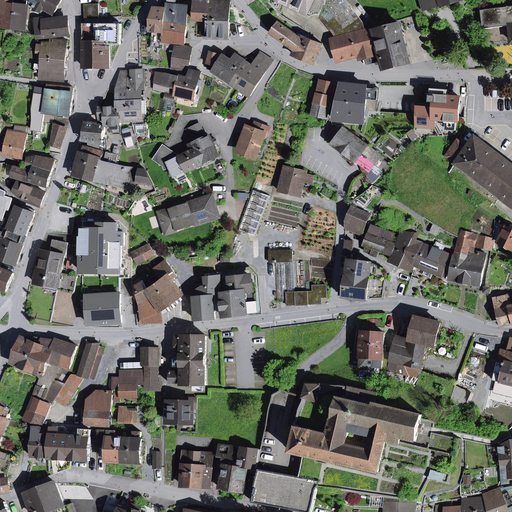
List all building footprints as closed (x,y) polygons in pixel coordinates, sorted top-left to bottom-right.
[(0,12),(2,13),(1,25),(14,27),(17,4),(13,4),(13,0),(1,0),(0,9),(0,12)] [(19,0),(19,4),(17,4),(14,27),(26,28),(28,14),(28,9),(29,6),(27,5),(27,0),(19,0)] [(41,12),(45,7),(56,13),(62,0),(32,0),(31,3),(35,5),(35,7),(36,8),(35,11),(41,12)] [(170,16),(170,22),(187,24),(188,7),(179,6),(180,3),(176,3),(176,0),(168,0),(168,5),(168,10),(170,10),(169,15),(170,16)] [(194,20),(210,21),(230,21),(230,1),(219,1),(215,1),(214,0),(207,0),(207,6),(195,6),(194,20)] [(286,0),(308,11),(307,12),(307,13),(313,0),(278,0),(285,3),(286,0)] [(307,12),(308,11),(286,0),(285,3),(284,5),(310,17),(311,14),(307,13),(307,12)] [(363,22),(345,0),(313,0),(307,13),(311,14),(323,20),(337,38),(353,34),(352,29),(364,26),(363,22)] [(441,5),(441,7),(461,0),(420,0),(423,8),(432,5),(433,8),(441,5)] [(510,26),(511,40),(511,6),(481,10),(484,29),(510,26)] [(152,47),(162,48),(163,42),(164,32),(165,32),(166,16),(166,9),(155,8),(153,14),(150,14),(150,17),(152,18),(152,26),(151,31),(154,31),(152,47)] [(85,12),(85,19),(100,19),(99,11),(85,12)] [(164,32),(163,42),(185,44),(187,24),(170,22),(170,16),(169,15),(169,16),(166,16),(165,32),(164,32)] [(37,19),(39,38),(70,35),(68,17),(44,20),(44,18),(37,19)] [(209,37),(209,38),(229,38),(230,21),(210,21),(210,24),(202,24),(202,36),(209,37)] [(288,45),(296,51),(302,37),(279,22),(271,33),(288,45)] [(374,31),(384,69),(410,63),(400,24),(374,31)] [(84,52),(84,67),(110,67),(110,45),(110,44),(98,44),(97,25),(84,25),(84,45),(84,52)] [(122,45),(122,25),(97,25),(98,44),(110,44),(110,45),(122,45)] [(367,30),(365,31),(364,26),(352,29),(353,34),(337,38),(333,39),(338,61),(359,56),(360,59),(377,55),(372,38),(367,30)] [(296,51),(294,56),(314,64),(323,44),(309,38),(303,36),(302,37),(296,51)] [(39,52),(43,52),(42,58),(65,60),(68,40),(55,39),(55,42),(40,42),(39,52)] [(183,70),(186,64),(190,65),(193,48),(182,46),(182,48),(176,47),(172,69),(183,70)] [(207,63),(209,64),(216,66),(220,55),(210,52),(207,63)] [(231,82),(230,83),(251,96),(274,60),(262,53),(256,61),(253,66),(247,63),(245,61),(231,82)] [(218,67),(215,71),(231,82),(245,61),(237,56),(233,62),(224,56),(218,67)] [(40,79),(63,81),(65,60),(42,58),(41,65),(40,74),(40,79)] [(145,89),(144,70),(133,71),(134,87),(129,88),(130,101),(133,101),(142,100),(141,89),(145,89)] [(175,94),(194,100),(198,86),(200,80),(202,72),(191,70),(188,77),(180,76),(180,77),(175,94)] [(129,88),(134,87),(133,71),(121,72),(119,80),(119,87),(119,88),(129,88)] [(157,72),(154,90),(167,92),(175,94),(180,77),(157,72)] [(320,80),(317,93),(333,97),(336,83),(320,80)] [(50,85),(49,96),(44,95),(42,111),(45,112),(48,112),(57,113),(69,115),(71,115),(73,99),(74,88),(62,87),(50,85)] [(356,122),(364,123),(365,111),(368,88),(363,88),(340,85),(336,119),(356,122)] [(133,101),(130,101),(129,88),(119,88),(119,87),(118,87),(119,94),(117,95),(118,108),(120,108),(132,107),(134,107),(133,101)] [(42,111),(44,95),(45,89),(36,88),(33,110),(33,118),(32,130),(42,132),(45,112),(42,111)] [(368,88),(365,111),(376,112),(379,90),(368,88)] [(446,97),(448,97),(449,90),(431,89),(431,96),(446,97)] [(317,93),(315,104),(330,107),(333,97),(317,93)] [(457,121),(459,121),(461,98),(448,97),(446,97),(431,96),(431,102),(435,102),(435,108),(432,108),(428,107),(428,104),(420,103),(420,107),(417,107),(417,115),(416,127),(435,128),(435,120),(445,120),(457,121)] [(166,112),(175,113),(174,99),(169,99),(166,112)] [(147,102),(142,102),(142,100),(133,101),(134,107),(132,107),(133,120),(143,120),(143,114),(147,113),(147,102)] [(315,104),(312,116),(327,119),(330,107),(315,104)] [(120,108),(121,121),(133,120),(132,107),(120,108)] [(113,134),(122,134),(121,121),(120,108),(118,108),(101,108),(101,116),(107,116),(107,126),(113,126),(113,134)] [(136,135),(147,134),(146,120),(148,120),(147,113),(143,114),(143,120),(133,120),(136,135)] [(444,130),(457,131),(457,121),(445,120),(444,130)] [(253,129),(248,127),(240,151),(256,157),(264,137),(265,134),(263,133),(266,126),(255,122),(253,129)] [(109,140),(105,139),(106,126),(102,126),(101,127),(99,127),(99,124),(88,123),(85,141),(92,142),(91,145),(108,149),(109,140)] [(193,144),(190,145),(193,151),(200,165),(220,156),(215,145),(213,141),(211,136),(206,138),(200,124),(187,130),(193,144)] [(55,125),(52,145),(61,148),(67,129),(55,125)] [(264,137),(267,138),(271,128),(266,126),(263,133),(265,134),(264,137)] [(239,140),(241,141),(238,150),(240,151),(248,127),(246,127),(244,134),(242,133),(239,140)] [(350,132),(344,128),(331,129),(327,138),(327,140),(348,157),(353,160),(369,172),(375,164),(384,172),(391,163),(352,133),(352,132),(351,131),(350,132)] [(135,146),(131,129),(124,131),(128,148),(135,146)] [(5,158),(22,159),(27,133),(26,133),(15,131),(9,130),(8,138),(3,138),(2,144),(6,145),(5,158)] [(446,156),(456,164),(450,172),(493,204),(499,196),(501,198),(511,206),(511,165),(476,138),(468,148),(458,140),(446,156)] [(170,168),(168,163),(173,157),(176,159),(180,156),(164,145),(163,147),(171,153),(163,165),(166,170),(170,168)] [(78,173),(96,179),(101,163),(103,151),(85,146),(83,154),(78,173)] [(163,147),(154,159),(163,165),(171,153),(163,147)] [(170,168),(175,177),(177,176),(186,172),(200,165),(193,151),(186,154),(186,153),(180,156),(176,159),(173,157),(168,163),(170,168)] [(79,153),(74,172),(78,173),(83,154),(79,153)] [(101,163),(96,179),(106,182),(111,164),(117,165),(119,155),(107,153),(104,164),(101,163)] [(28,160),(27,166),(34,169),(35,166),(53,172),(56,160),(37,157),(28,160)] [(5,174),(12,176),(15,166),(7,164),(5,174)] [(140,168),(127,167),(117,165),(111,164),(106,182),(122,186),(124,180),(135,183),(140,168)] [(19,178),(48,187),(53,172),(35,166),(34,169),(33,172),(15,166),(12,176),(18,178),(19,178)] [(280,191),(301,196),(304,182),(306,174),(307,172),(285,167),(280,191)] [(139,170),(138,182),(154,185),(147,171),(139,170)] [(177,176),(179,180),(188,176),(186,172),(177,176)] [(313,176),(306,174),(304,182),(312,184),(313,176)] [(25,185),(18,182),(14,191),(22,198),(41,206),(46,193),(25,184),(25,185)] [(13,200),(6,198),(7,194),(0,189),(0,217),(2,218),(5,207),(8,208),(10,209),(13,200)] [(254,190),(239,231),(255,237),(270,196),(254,190)] [(493,204),(495,206),(498,202),(501,198),(499,196),(493,204)] [(160,213),(167,233),(219,217),(212,197),(160,213)] [(7,219),(4,227),(9,229),(27,236),(36,214),(34,213),(35,211),(23,206),(22,209),(18,207),(12,221),(7,219)] [(347,220),(345,229),(363,236),(371,215),(353,207),(347,220)] [(81,237),(81,255),(82,255),(82,268),(99,268),(99,272),(105,272),(105,268),(122,268),(122,245),(124,245),(125,245),(125,233),(124,233),(119,233),(119,225),(119,224),(101,224),(100,224),(100,229),(83,229),(82,229),(82,237),(81,237)] [(378,238),(388,241),(392,243),(396,234),(372,225),(369,234),(378,238)] [(434,226),(431,233),(436,235),(439,228),(434,226)] [(511,251),(511,228),(510,228),(506,226),(498,243),(506,247),(506,249),(511,251)] [(0,258),(16,265),(27,236),(9,229),(7,234),(6,233),(2,243),(0,242),(0,258)] [(459,237),(450,280),(466,283),(481,286),(487,254),(470,251),(471,246),(492,251),(494,239),(462,231),(459,237)] [(393,256),(390,261),(402,266),(412,241),(411,240),(413,234),(410,233),(409,234),(402,232),(397,245),(393,256)] [(372,254),(372,253),(378,238),(369,234),(364,245),(368,246),(365,251),(371,255),(371,254),(372,254)] [(402,266),(413,271),(415,265),(424,244),(416,241),(418,236),(413,234),(411,240),(412,241),(402,266)] [(378,257),(380,251),(384,252),(388,241),(378,238),(372,253),(372,254),(371,254),(371,255),(378,257)] [(55,241),(52,252),(65,255),(68,244),(55,241)] [(345,241),(345,254),(353,255),(354,242),(345,241)] [(388,241),(384,252),(393,256),(397,245),(392,243),(388,241)] [(438,242),(435,248),(424,244),(415,265),(425,270),(434,273),(446,278),(452,264),(453,256),(443,251),(445,245),(438,242)] [(133,254),(138,264),(155,255),(150,245),(133,254)] [(77,277),(62,273),(65,255),(52,252),(43,250),(39,270),(37,276),(36,284),(74,292),(77,277)] [(287,300),(287,296),(295,295),(292,250),(269,251),(269,262),(275,262),(277,301),(287,300)] [(387,272),(373,264),(373,263),(361,261),(356,261),(352,260),(353,255),(345,254),(342,274),(386,280),(387,272)] [(180,290),(173,279),(177,276),(166,261),(154,269),(159,275),(162,279),(159,282),(162,293),(168,288),(172,293),(176,293),(180,290)] [(249,315),(249,316),(263,314),(259,276),(258,276),(249,267),(224,271),(225,275),(222,276),(222,293),(225,318),(249,315)] [(0,288),(7,291),(15,274),(0,268),(0,288)] [(427,277),(432,279),(434,273),(425,270),(423,276),(427,277)] [(368,300),(384,299),(386,280),(342,274),(341,295),(344,296),(344,297),(368,300)] [(159,282),(162,279),(159,275),(151,280),(152,282),(154,285),(159,282)] [(214,296),(221,295),(221,276),(206,277),(207,286),(203,286),(195,291),(196,297),(194,297),(196,321),(216,319),(215,312),(214,296)] [(167,307),(184,295),(180,290),(176,293),(172,293),(168,288),(162,293),(159,282),(154,285),(152,282),(151,280),(150,278),(143,282),(162,311),(167,307)] [(143,324),(163,323),(162,311),(143,282),(136,285),(141,304),(142,318),(141,318),(141,321),(143,321),(143,324)] [(287,300),(287,308),(318,306),(318,298),(327,297),(327,288),(317,288),(317,294),(314,294),(295,295),(287,296),(287,300)] [(88,304),(86,305),(87,315),(89,315),(90,325),(122,323),(121,294),(120,294),(89,296),(88,296),(88,304)] [(215,312),(222,311),(221,295),(214,296),(215,312)] [(509,307),(511,319),(511,305),(511,306),(509,295),(494,299),(497,310),(509,307)] [(318,306),(323,306),(323,301),(327,300),(327,297),(318,298),(318,306)] [(497,310),(501,326),(511,324),(511,319),(509,307),(497,310)] [(409,326),(414,327),(411,340),(427,344),(435,346),(441,323),(428,320),(424,319),(411,316),(409,326)] [(360,364),(360,366),(381,368),(382,368),(384,350),(384,347),(384,343),(385,333),(362,331),(360,355),(353,354),(352,363),(360,364)] [(176,348),(183,348),(183,355),(207,355),(207,336),(176,337),(176,348)] [(418,377),(420,370),(427,344),(411,340),(396,337),(392,352),(384,350),(382,368),(381,368),(381,369),(418,377)] [(13,363),(42,374),(44,375),(56,341),(35,338),(34,342),(23,338),(13,363)] [(78,346),(56,339),(56,341),(44,375),(53,378),(53,379),(54,380),(55,379),(60,365),(70,368),(73,364),(78,346)] [(89,344),(78,375),(85,377),(89,379),(99,346),(100,343),(89,344)] [(89,379),(94,380),(103,351),(99,346),(89,379)] [(143,348),(144,363),(159,366),(160,349),(143,348)] [(511,352),(507,351),(502,350),(494,380),(511,384),(511,352)] [(183,367),(206,366),(207,355),(183,355),(183,359),(176,359),(176,367),(183,367)] [(162,384),(159,382),(159,366),(144,363),(144,366),(146,367),(146,390),(162,391),(162,384)] [(204,385),(206,385),(206,366),(183,367),(183,372),(171,371),(171,384),(183,384),(183,385),(195,385),(204,385)] [(416,385),(451,397),(455,385),(456,382),(420,370),(418,377),(416,385)] [(112,426),(113,390),(121,385),(138,385),(145,384),(145,371),(120,371),(120,378),(113,377),(113,392),(98,391),(88,400),(88,411),(87,425),(112,426)] [(67,383),(78,389),(85,377),(78,375),(73,373),(67,383)] [(52,405),(44,401),(53,379),(53,378),(44,375),(42,374),(25,420),(33,423),(44,424),(46,420),(52,405)] [(52,405),(61,392),(67,383),(55,379),(54,380),(53,379),(44,401),(52,405)] [(67,383),(61,392),(72,399),(79,390),(78,389),(67,383)] [(304,397),(304,398),(315,401),(320,385),(308,384),(304,397)] [(121,398),(139,398),(138,385),(121,385),(121,390),(115,391),(115,402),(121,402),(121,398)] [(464,407),(470,392),(455,385),(451,397),(450,401),(464,407)] [(377,394),(348,387),(345,400),(381,408),(381,406),(375,404),(377,394)] [(46,420),(57,421),(72,399),(61,392),(52,405),(46,420)] [(286,394),(277,392),(271,415),(280,417),(286,394)] [(168,403),(167,421),(192,422),(193,404),(197,404),(198,398),(170,397),(169,403),(168,403)] [(401,438),(416,441),(419,427),(421,418),(422,415),(381,406),(381,408),(345,400),(337,398),(332,418),(376,428),(375,432),(401,438)] [(6,408),(0,405),(0,436),(2,437),(8,420),(2,417),(6,408)] [(121,407),(120,423),(137,423),(137,408),(121,407)] [(296,453),(305,455),(306,455),(378,472),(386,440),(400,443),(400,440),(401,438),(375,432),(376,428),(332,418),(328,436),(315,433),(315,432),(298,428),(292,452),(296,453)] [(33,448),(32,457),(50,458),(51,435),(42,434),(42,427),(34,427),(33,441),(30,441),(30,447),(33,448)] [(50,458),(50,459),(70,460),(71,436),(58,435),(59,429),(51,428),(51,435),(50,458)] [(91,430),(72,429),(71,436),(70,460),(90,461),(92,437),(91,437),(91,430)] [(108,452),(107,462),(123,462),(124,438),(117,438),(117,432),(100,431),(99,445),(105,445),(105,452),(108,452)] [(135,432),(135,439),(124,438),(123,462),(142,463),(142,456),(146,456),(147,444),(143,443),(143,439),(142,439),(142,432),(135,432)] [(499,443),(500,447),(510,441),(510,437),(499,443)] [(500,454),(501,459),(511,459),(511,440),(510,441),(500,447),(494,448),(495,455),(500,454)] [(225,466),(221,488),(232,490),(236,467),(233,466),(234,458),(233,458),(234,447),(220,445),(218,457),(224,458),(222,465),(225,466)] [(246,481),(247,477),(254,478),(255,473),(258,450),(243,447),(239,467),(236,467),(232,490),(244,492),(246,481)] [(12,462),(16,464),(18,457),(0,451),(0,470),(7,473),(8,473),(12,462)] [(184,486),(212,488),(214,453),(183,451),(182,480),(184,480),(184,486)] [(292,476),(301,477),(305,455),(296,453),(292,476)] [(511,459),(501,459),(501,460),(501,469),(502,479),(504,484),(509,483),(508,478),(511,478),(511,477),(511,459)] [(0,479),(8,479),(7,473),(0,470),(0,479)] [(254,503),(307,511),(313,511),(314,507),(318,486),(319,480),(302,478),(301,477),(292,476),(260,470),(259,474),(255,473),(254,478),(253,482),(258,483),(254,503)] [(430,478),(443,481),(445,474),(431,471),(430,478)] [(1,492),(10,490),(8,479),(0,479),(0,494),(1,495),(1,492)] [(50,511),(57,510),(65,506),(56,483),(27,495),(33,511),(50,511)] [(511,511),(511,486),(502,488),(501,488),(498,489),(491,493),(492,496),(489,497),(486,499),(489,511),(511,511)] [(489,511),(486,499),(483,501),(481,501),(467,502),(467,499),(463,499),(463,507),(464,507),(463,511),(489,511)] [(0,511),(10,511),(6,502),(0,504),(0,511)] [(384,511),(415,511),(416,505),(385,503),(384,511)]
